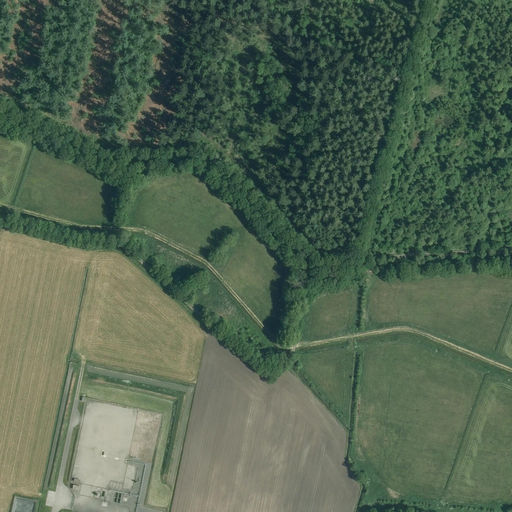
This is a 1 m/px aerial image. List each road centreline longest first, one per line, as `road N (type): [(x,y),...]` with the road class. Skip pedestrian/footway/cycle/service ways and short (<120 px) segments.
road 1 (track): [(159,0),(399,67)]
road 2 (track): [(209,157),(104,155),(0,107)]
